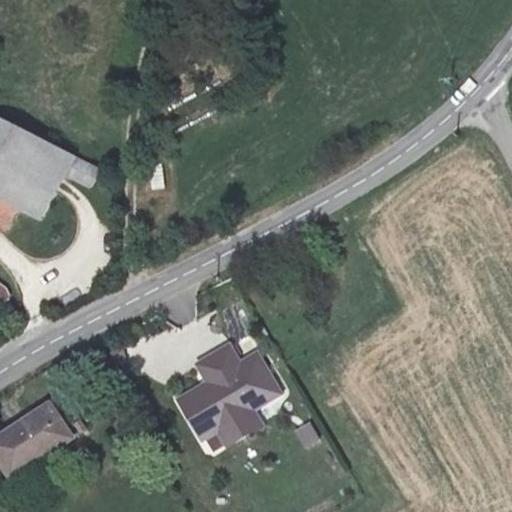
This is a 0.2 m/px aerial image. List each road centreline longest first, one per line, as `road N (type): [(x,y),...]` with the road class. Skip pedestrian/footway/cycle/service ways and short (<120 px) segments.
road 1 (unclassified): [(476,92),(390,166),(0,370)]
road 2 (track): [(171,0),(137,81),(139,298)]
